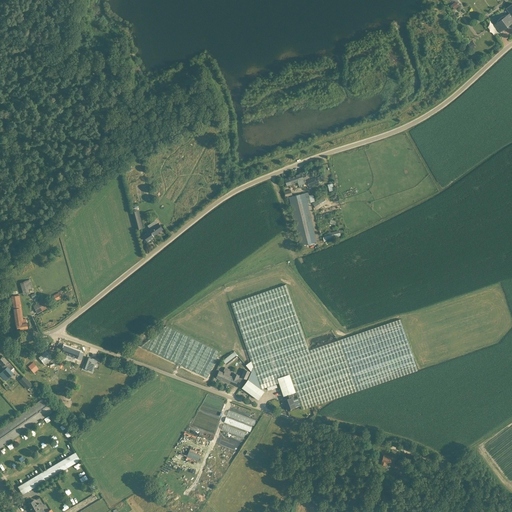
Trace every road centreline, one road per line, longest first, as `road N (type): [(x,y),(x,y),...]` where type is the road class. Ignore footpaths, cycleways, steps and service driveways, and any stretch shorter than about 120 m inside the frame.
road 1 (unclassified): [(57,332),(223,198),(420,119),(511,43)]
road 2 (unclassified): [(381,444),(57,332)]
road 3 (track): [(381,444),(511,500)]
